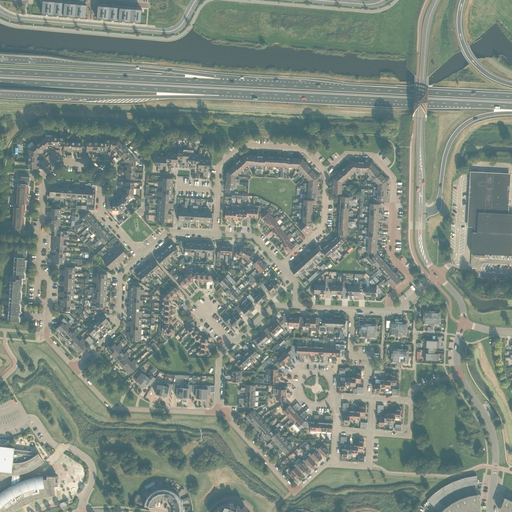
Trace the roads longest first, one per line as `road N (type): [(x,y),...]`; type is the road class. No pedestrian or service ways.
road 1 (trunk): [(511,96),(219,82)]
road 2 (trunk): [(220,92),(511,106)]
road 3 (residential): [(139,255),(100,211),(94,166),(54,164),(44,174),(41,272)]
road 4 (residential): [(326,171),(346,154),(372,155),(393,180),(392,255),(410,281),(389,299),(389,311)]
road 5 (trunk): [(0,81),(220,92)]
road 6 (trunk): [(219,82),(0,71)]
road 7 (trunk): [(219,82),(157,69),(6,60)]
road 8 (trunk): [(10,92),(220,92)]
road 9 (tertiary): [(195,0),(167,31),(0,11)]
road 10 (unclassified): [(216,411),(114,407),(73,367)]
road 11 (residential): [(333,465),(292,491),(216,411)]
road 12 (trunk): [(423,210),(436,207),(455,133),(475,118),(511,113)]
road 13 (residential): [(217,190),(218,166),(243,145),(303,148),(326,171)]
road 14 (tertiary): [(489,511),(495,445),(460,374)]
road 15 (residential): [(73,367),(115,328),(121,273),(139,255)]
